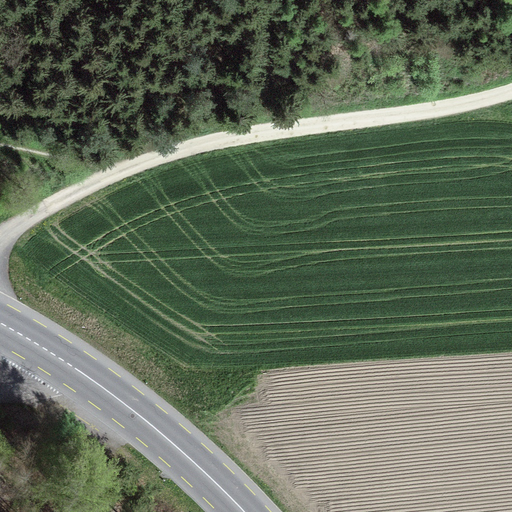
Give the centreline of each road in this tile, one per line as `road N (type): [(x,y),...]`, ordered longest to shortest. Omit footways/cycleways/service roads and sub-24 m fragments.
road 1 (track): [(123,167),(223,141),(498,101)]
road 2 (primary): [(0,320),(186,452),(246,511)]
road 3 (track): [(0,238),(15,221),(123,167)]
